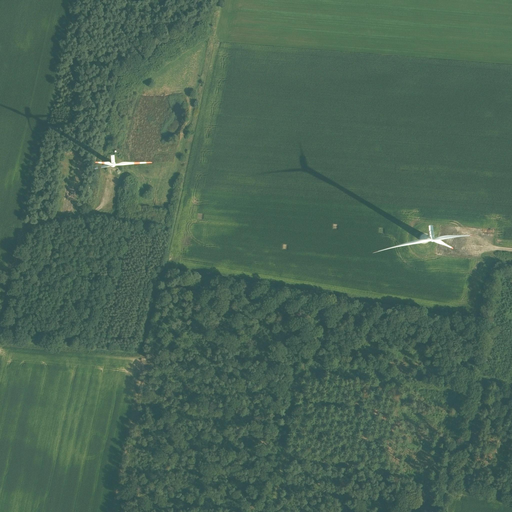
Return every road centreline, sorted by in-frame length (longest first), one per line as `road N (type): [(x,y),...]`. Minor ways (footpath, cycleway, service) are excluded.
road 1 (track): [(171,284),(476,330),(469,376),(511,385)]
road 2 (track): [(272,511),(315,307)]
road 3 (track): [(0,329),(24,232),(108,205)]
